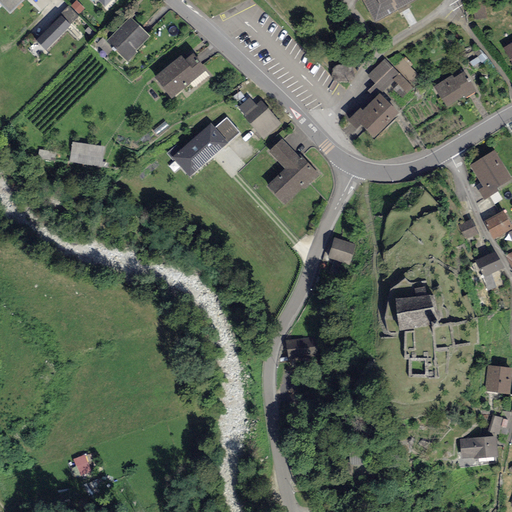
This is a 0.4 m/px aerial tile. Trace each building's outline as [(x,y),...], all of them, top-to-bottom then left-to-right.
[(0,0),(0,6),(10,16),(25,0),(0,0)] [(85,9),(77,0),(71,7),(69,6),(59,16),(60,17),(36,42),(47,52),(71,28),(70,26),(80,15),(79,15),(85,9)] [(95,0),(104,8),(111,0),(95,0)] [(419,0),(360,0),(374,25),(419,0)] [(130,18),(106,43),(127,63),(151,38),(130,18)] [(154,79),(170,100),(206,73),(194,56),(185,63),(181,58),(154,79)] [(405,60),(398,66),(413,82),(420,75),(405,60)] [(409,89),(411,87),(384,62),(369,78),(375,85),(368,92),(377,100),(394,82),(398,85),(393,91),(403,99),(411,91),(409,89)] [(437,87),(447,105),(474,90),(466,75),(454,81),(453,79),(437,87)] [(365,126),(374,136),(397,114),(381,98),(365,114),(363,112),(353,122),(361,130),(365,126)] [(245,116),(243,118),(264,140),(282,125),(261,102),(256,106),(250,99),(238,109),(245,116)] [(173,159),(189,178),(240,133),(227,118),(215,128),(211,124),(173,159)] [(285,171),(267,187),(286,207),(319,175),(302,157),(300,159),(283,140),(268,153),(285,171)] [(105,148),(72,143),(69,163),(108,169),(109,164),(103,163),(105,148)] [(54,163),(56,153),(39,151),(38,160),(54,163)] [(511,181),(494,153),(470,168),(482,190),(478,192),(484,201),(498,193),(497,191),(511,181)] [(511,228),(503,213),(486,222),(488,232),(493,242),(511,231),(511,228)] [(465,240),(478,236),(472,220),(458,225),(464,240),(465,240)] [(355,245),(334,239),(328,259),(349,266),(355,245)] [(495,255),(478,262),(489,292),(495,290),(493,285),(500,282),(497,275),(501,273),(495,255)] [(416,298),(395,300),(397,317),(398,332),(405,331),(430,327),(432,334),(434,333),(440,331),(439,329),(438,325),(441,321),(443,318),(441,312),(436,311),(433,297),(429,297),(426,296),(424,288),(415,290),(416,298)] [(315,341),(292,344),(294,360),(317,357),(315,341)] [(487,391),(510,393),(511,367),(511,366),(488,365),(487,391)] [(502,417),(493,414),(488,431),(497,434),(502,417)] [(496,435),(460,439),(462,456),(476,455),(476,457),(498,454),(496,435)] [(91,453),(74,459),(80,476),(97,470),(91,453)]
